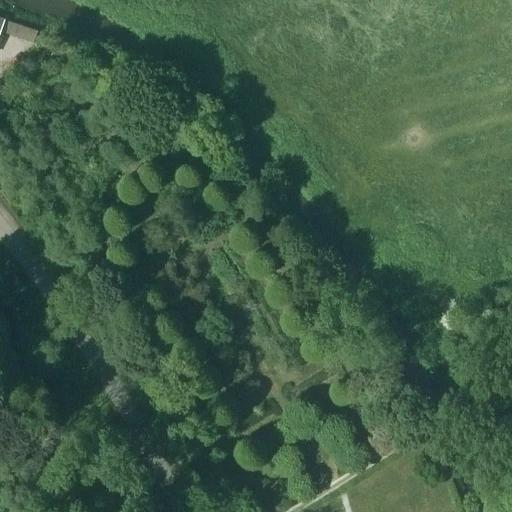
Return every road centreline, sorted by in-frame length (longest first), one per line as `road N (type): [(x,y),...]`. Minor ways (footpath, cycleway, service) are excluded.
road 1 (unclassified): [(182,511),(0,225)]
road 2 (track): [(291,511),(425,425)]
